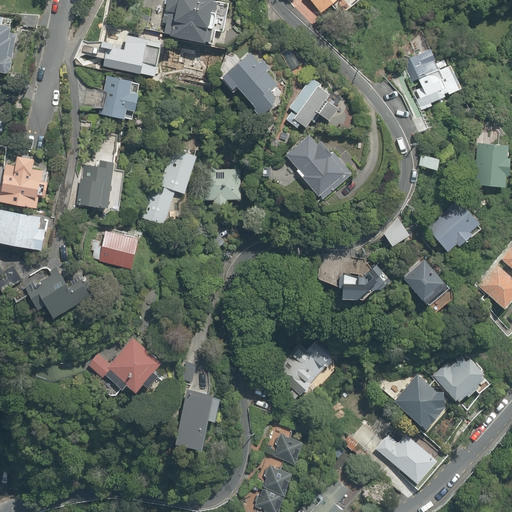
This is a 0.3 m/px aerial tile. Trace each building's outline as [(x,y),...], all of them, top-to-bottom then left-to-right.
[(230,4),(211,0),(168,0),(166,13),(154,10),(149,32),(221,47),(230,4)] [(310,0),(321,14),(339,0),(310,0)] [(0,73),(9,76),(13,58),(9,57),(16,29),(0,25),(0,73)] [(131,34),(104,31),(100,68),(161,74),(164,42),(131,39),(131,34)] [(430,47),(408,55),(419,86),(413,88),(421,110),(431,106),(430,103),(460,92),(448,58),(435,62),(430,47)] [(263,61),(260,64),(251,54),(226,75),(261,115),(278,99),(270,90),(277,84),(271,77),(274,74),(263,61)] [(339,111),(326,100),(332,92),(312,76),(289,107),(292,109),(286,117),(303,130),(317,112),(330,123),(339,111)] [(104,90),(89,88),(86,106),(105,109),(104,116),(126,120),(127,112),(137,113),(142,83),(106,77),(104,90)] [(288,155),(298,168),(294,171),(307,188),(311,186),(322,200),(349,180),(320,142),(318,144),(313,136),(288,155)] [(509,157),(505,157),(506,142),(476,141),(474,184),(504,185),(505,170),(509,170),(509,157)] [(171,148),(159,185),(189,195),(201,158),(171,148)] [(440,156),(420,152),(418,164),(437,168),(440,156)] [(17,162),(17,163),(7,162),(4,184),(0,183),(0,202),(38,208),(43,167),(35,166),(35,165),(35,163),(34,162),(34,160),(33,159),(32,158),(30,157),(29,156),(27,156),(26,156),(24,156),(23,156),(21,157),(20,158),(19,159),(18,160),(17,162)] [(107,209),(112,162),(101,161),(100,168),(84,166),(79,206),(107,209)] [(214,169),(213,209),(226,210),(226,199),(242,200),(243,170),(214,169)] [(178,201),(155,189),(143,212),(165,224),(178,201)] [(447,251),(457,243),(460,247),(475,236),(471,232),(479,226),(463,205),(431,229),(447,251)] [(41,216),(0,209),(0,211),(0,243),(41,251),(45,226),(39,225),(41,216)] [(396,217),(383,232),(392,245),(409,235),(396,217)] [(107,228),(100,262),(132,268),(138,234),(107,228)] [(511,245),(500,260),(511,269),(511,245)] [(444,282),(426,262),(405,281),(423,301),(444,282)] [(511,300),(511,277),(496,264),(477,285),(504,309),(511,300)] [(367,276),(344,274),(343,288),(343,300),(367,301),(394,284),(380,265),(367,276)] [(1,272),(0,270),(0,284),(0,285),(8,281),(11,286),(20,281),(12,266),(1,272)] [(32,281),(24,286),(39,309),(47,304),(57,320),(94,295),(82,276),(66,286),(58,274),(37,289),(32,281)] [(306,334),(274,371),(303,396),(335,359),(306,334)] [(166,361),(134,338),(112,363),(99,354),(89,365),(102,376),(98,383),(111,395),(119,394),(122,389),(126,391),(129,385),(139,393),(146,385),(150,389),(162,376),(158,372),(166,361)] [(446,366),(435,376),(457,401),(466,393),(470,398),(477,391),(481,395),(494,383),(469,355),(451,371),(446,366)] [(418,374),(395,398),(426,429),(454,401),(441,389),(437,392),(418,374)] [(218,393),(189,388),(179,441),(208,448),(218,393)] [(364,419),(350,434),(368,450),(382,434),(364,419)] [(307,441),(283,433),(274,455),(299,463),(307,441)] [(439,460),(405,433),(400,442),(389,434),(376,447),(419,483),(439,460)] [(348,435),(341,442),(351,451),(358,444),(348,435)] [(281,511),(296,471),(271,464),(256,505),(276,511),(281,511)] [(349,485),(336,473),(303,510),(304,511),(334,511),(339,507),(333,502),(349,485)]
